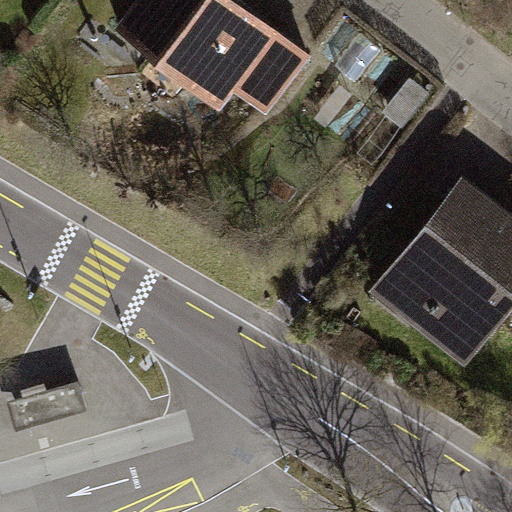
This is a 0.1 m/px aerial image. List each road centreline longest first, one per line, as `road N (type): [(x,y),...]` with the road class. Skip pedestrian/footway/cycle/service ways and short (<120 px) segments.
road 1 (tertiary): [(0,219),(465,511)]
road 2 (residential): [(511,95),(391,0)]
